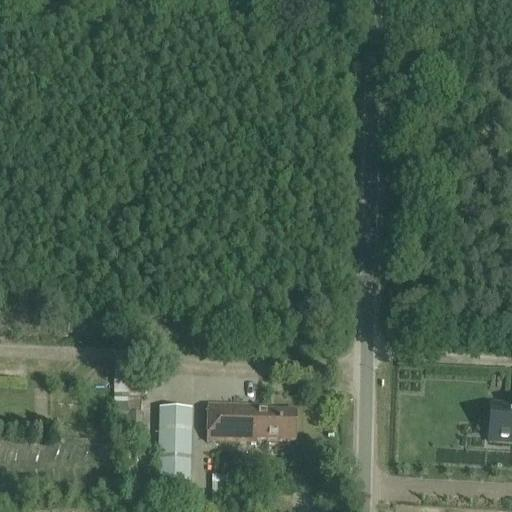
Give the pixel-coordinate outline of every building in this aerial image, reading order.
[(92,385),(92,369),(79,369),(79,385),(92,385)] [(296,412),(269,412),(269,408),(208,407),(207,444),(256,445),(256,442),(295,443),(296,412)] [(511,408),(491,407),(488,443),(511,444),(511,408)] [(190,477),(191,456),(193,411),(165,410),(160,485),(159,509),(187,511),(188,486),(189,477),(190,477)] [(129,452),(127,488),(139,489),(141,453),(129,452)] [(293,493),(293,511),(307,511),(308,493),(293,493)]
